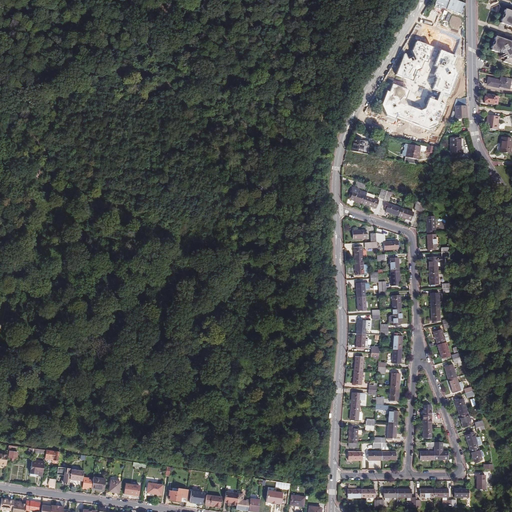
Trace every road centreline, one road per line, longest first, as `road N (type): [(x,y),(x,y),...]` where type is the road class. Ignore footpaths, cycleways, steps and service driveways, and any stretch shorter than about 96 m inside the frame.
road 1 (track): [(341,310),(39,170)]
road 2 (residential): [(332,475),(342,335),(336,208)]
road 3 (residential): [(336,208),(346,132),(421,0)]
road 4 (secondary): [(511,200),(474,132),(472,0)]
road 5 (residential): [(336,208),(411,238),(415,364)]
road 6 (residential): [(179,511),(0,487)]
road 7 (residential): [(407,474),(455,475),(460,465),(428,366),(415,364)]
road 8 (track): [(39,170),(84,0)]
